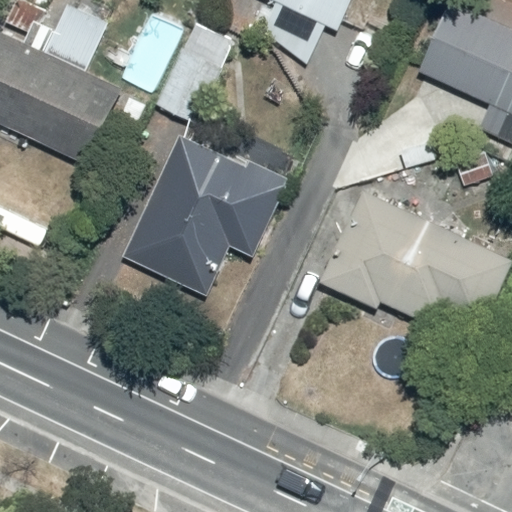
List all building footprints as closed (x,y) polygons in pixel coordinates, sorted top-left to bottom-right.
[(272,0),(260,22),(332,58),(359,0),(272,0)] [(464,0),(433,66),(500,98),(487,125),(511,137),(511,17),(476,0),(464,0)] [(99,71),(114,38),(73,14),(54,48),(12,25),(0,47),(0,108),(103,163),(122,125),(140,135),(157,102),(99,71)] [(243,33),(205,16),(167,100),(205,117),(243,33)] [(194,130),(132,247),(219,293),(244,246),(263,256),(300,187),(194,130)] [(511,247),(387,178),(334,275),(389,306),(395,294),(477,340),(511,277),(511,247)]
